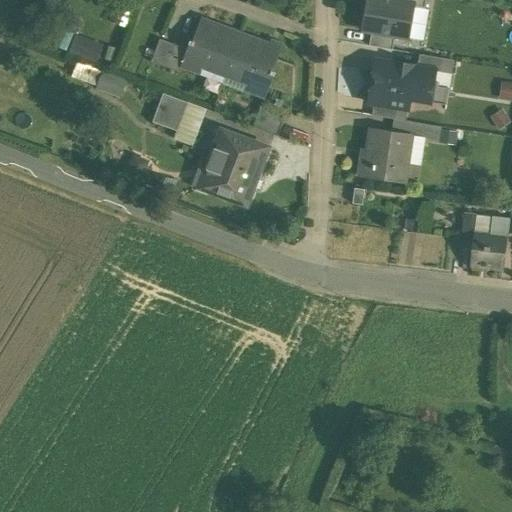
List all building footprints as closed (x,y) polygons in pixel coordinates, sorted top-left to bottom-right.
[(391,0),(387,0),(367,0),(363,31),(372,32),(393,35),(409,37),(414,5),(414,4),(391,0)] [(201,17),(192,42),(190,41),(189,44),(187,49),(180,67),(181,68),(200,74),(204,62),(227,71),(241,32),(201,17)] [(281,47),(241,32),(227,71),(249,79),(245,92),(264,99),(269,87),(273,75),(275,72),(272,72),(277,59),(281,47)] [(393,35),(372,32),(370,45),(391,47),(393,35)] [(187,49),(159,39),(151,61),(180,72),(181,68),(180,67),(187,49)] [(293,65),(277,59),(272,72),(275,72),(273,75),(269,87),(291,96),(293,65)] [(434,69),(377,60),(369,103),(373,104),(396,107),(406,109),(408,99),(435,103),(438,83),(432,82),(434,69)] [(187,102),(162,93),(152,122),(176,131),(187,102)] [(286,111),(262,102),(252,126),(277,136),(286,111)] [(396,107),(373,104),(371,115),(393,119),(394,119),(396,107)] [(394,119),(393,119),(392,132),(410,134),(410,136),(428,139),(428,138),(429,125),(394,119)] [(440,127),(430,125),(429,125),(428,138),(437,140),(440,127)] [(268,147),(220,129),(204,170),(212,173),(206,190),(246,206),(268,147)] [(392,132),(372,129),(368,158),(361,158),(358,176),(402,183),(410,136),(410,134),(392,132)] [(364,189),(354,188),(352,203),(362,205),(364,189)] [(476,214),(463,213),(461,235),(473,236),(473,234),(474,234),(476,214)] [(474,234),(473,234),(473,236),(469,264),(503,268),(509,218),(492,216),(490,236),(474,234)]
